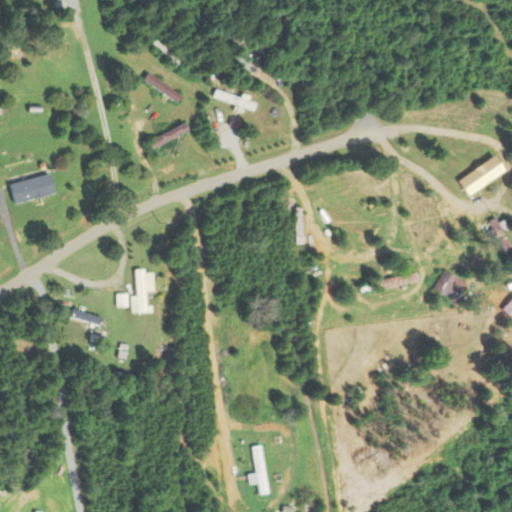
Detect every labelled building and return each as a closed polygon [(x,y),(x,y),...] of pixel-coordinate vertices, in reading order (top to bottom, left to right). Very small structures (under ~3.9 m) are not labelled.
[(238,34),(234,40),(221,32),(216,41),(243,57),(251,42),(238,34)] [(183,63),(157,39),(152,44),(177,69),(183,63)] [(143,82),(177,101),(181,94),(147,74),(143,82)] [(254,110),(256,101),(215,89),(213,98),(254,110)] [(146,142),(150,150),(188,131),(184,123),(146,142)] [(463,195),(501,170),(491,156),(454,180),(463,195)] [(49,174),(44,157),(3,169),(8,186),(49,174)] [(152,292),(152,271),(134,271),(134,297),(129,297),(130,313),(147,313),(147,292),(152,292)] [(511,295),(498,310),(511,323),(511,295)] [(98,326),(100,318),(72,309),(69,317),(98,326)] [(248,445),(250,473),(243,474),(244,484),(252,484),(252,494),(262,493),(259,465),(267,464),(265,444),(248,445)] [(264,480),(274,479),(273,468),(263,468),(264,480)]
